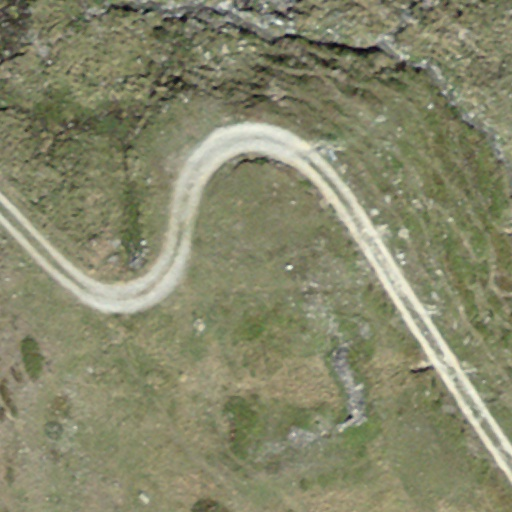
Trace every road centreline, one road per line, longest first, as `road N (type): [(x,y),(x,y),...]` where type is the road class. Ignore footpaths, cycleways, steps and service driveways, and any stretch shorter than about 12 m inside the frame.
road 1 (track): [(511,459),(340,194),(279,141),(246,136),(221,145),(199,167),(165,273),(118,297)]
road 2 (track): [(0,207),(59,269),(118,297)]
